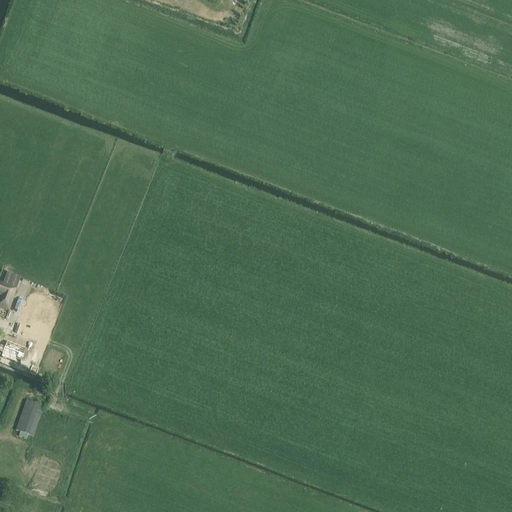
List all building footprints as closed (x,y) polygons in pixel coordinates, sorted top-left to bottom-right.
[(0,309),(9,313),(18,290),(0,283),(0,309)] [(0,340),(0,357),(11,361),(16,347),(0,340)] [(53,391),(51,401),(56,402),(59,393),(53,391)] [(19,438),(27,441),(28,436),(34,438),(44,407),(26,401),(15,432),(20,434),(19,438)] [(0,468),(21,475),(27,457),(0,448),(0,468)]
